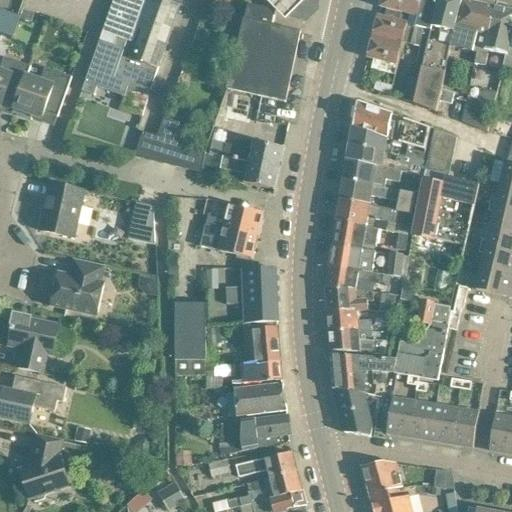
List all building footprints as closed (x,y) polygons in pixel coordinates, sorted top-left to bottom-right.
[(180,6),(169,2),(162,0),(148,0),(148,1),(143,0),(114,0),(105,29),(82,92),(94,96),(97,89),(123,98),(119,109),(142,117),(154,83),(180,7),(180,6)] [(180,6),(180,7),(187,10),(189,0),(169,0),(169,2),(180,6)] [(267,0),(286,20),(306,0),(267,0)] [(416,17),(420,0),(382,0),(381,9),(390,11),(393,12),(409,16),(416,17)] [(431,35),(438,0),(420,0),(416,17),(409,16),(402,46),(403,45),(421,50),(415,72),(421,74),(431,35)] [(451,51),(461,1),(458,0),(438,0),(431,35),(421,74),(419,83),(414,102),(412,108),(435,116),(439,101),(442,92),(443,91),(451,51)] [(489,38),(495,9),(474,4),(461,1),(451,51),(473,56),(477,35),(489,38)] [(272,28),(275,12),(275,11),(249,6),(245,26),(227,91),(267,100),(286,104),(300,33),(272,28)] [(504,74),(511,32),(511,12),(495,9),(489,38),(477,35),(473,56),(478,57),(476,65),(485,67),(488,54),(505,58),(502,73),(504,74)] [(0,34),(12,38),(19,18),(0,11),(0,34)] [(409,16),(393,12),(390,11),(388,20),(379,17),(373,39),(402,46),(409,16)] [(90,34),(94,22),(77,17),(73,29),(90,34)] [(373,39),(368,59),(374,61),(372,70),(375,71),(395,76),(403,45),(402,46),(373,39)] [(3,103),(15,107),(17,108),(27,78),(31,67),(4,58),(0,70),(0,108),(1,109),(3,103)] [(27,78),(17,108),(15,107),(13,113),(12,114),(31,121),(32,120),(31,120),(33,116),(43,119),(44,114),(58,118),(72,78),(46,69),(41,83),(27,78)] [(414,102),(419,83),(408,80),(403,100),(414,102)] [(378,83),(375,91),(391,97),(393,87),(378,83)] [(442,92),(439,101),(451,105),(454,95),(442,92)] [(487,133),(490,123),(494,104),(469,98),(462,123),(487,133)] [(387,141),(392,142),(395,123),(391,123),(392,115),(357,103),(353,128),(388,140),(387,141)] [(200,173),(205,157),(206,152),(173,142),(180,124),(164,119),(158,137),(143,133),(135,158),(200,173)] [(399,144),(414,148),(426,152),(431,128),(405,119),(399,144)] [(223,160),(279,172),(284,149),(241,140),(239,149),(222,146),(226,128),(216,126),(212,133),(211,142),(212,142),(209,157),(223,160)] [(399,144),(392,142),(387,141),(388,140),(353,128),(350,144),(385,154),(400,157),(423,161),(424,155),(413,152),(414,148),(399,144)] [(435,129),(432,140),(455,149),(457,139),(435,129)] [(432,140),(429,153),(453,160),(455,149),(432,140)] [(427,161),(423,161),(400,157),(385,154),(350,144),(347,160),(383,168),(382,169),(402,173),(402,172),(424,177),(427,161)] [(429,153),(427,161),(425,172),(448,175),(449,176),(453,160),(429,153)] [(223,160),(209,157),(205,157),(200,173),(202,174),(200,179),(219,183),(222,170),(247,176),(245,185),(275,191),(279,172),(223,160)] [(400,183),(402,173),(382,169),(383,168),(347,160),(344,181),(373,186),(384,189),(386,180),(400,183)] [(500,185),(511,188),(511,165),(505,163),(500,185)] [(416,196),(384,189),(373,186),(344,181),(340,202),(370,206),(371,197),(396,203),(394,211),(412,214),(416,196)] [(477,192),(443,185),(423,181),(413,237),(464,249),(477,192)] [(47,210),(45,210),(40,232),(75,239),(85,192),(50,185),(47,200),(49,200),(47,210)] [(490,202),(490,205),(511,210),(511,188),(500,185),(497,199),(491,197),(490,202)] [(217,229),(258,238),(264,214),(223,204),(207,201),(206,213),(207,227),(217,229)] [(394,211),(370,206),(340,202),(337,223),(367,227),(368,216),(376,218),(376,220),(402,225),(401,230),(409,231),(412,214),(394,211)] [(136,204),(128,240),(155,246),(154,207),(136,203),(136,204)] [(511,210),(490,205),(488,211),(494,213),(493,218),(491,227),(511,232),(511,210)] [(366,229),(367,227),(337,223),(333,248),(363,250),(363,251),(375,252),(376,249),(378,231),(366,229)] [(217,229),(207,227),(205,227),(202,247),(253,260),(258,238),(217,229)] [(481,242),(480,247),(511,254),(511,232),(491,227),(488,241),(481,239),(481,242)] [(399,235),(396,251),(404,252),(407,237),(399,235)] [(511,254),(480,247),(478,253),(485,255),(484,257),(481,269),(511,276),(511,254)] [(371,273),(375,252),(363,251),(363,250),(333,248),(329,268),(358,271),(371,273)] [(387,275),(401,278),(404,256),(389,254),(387,275)] [(105,267),(94,265),(75,260),(71,277),(59,274),(52,307),(97,317),(104,284),(102,283),(105,267)] [(371,274),(371,273),(358,271),(329,268),(326,289),(355,292),(372,294),(356,291),(357,283),(389,289),(388,295),(386,295),(386,296),(382,295),(382,296),(396,298),(400,298),(400,300),(400,301),(403,288),(402,287),(404,280),(401,279),(401,278),(387,275),(386,277),(371,274)] [(511,299),(511,297),(511,276),(481,269),(476,291),(511,299)] [(246,325),(278,323),(276,271),(249,271),(247,288),(227,289),(228,306),(245,306),(246,325)] [(466,300),(469,289),(460,287),(457,298),(466,300)] [(373,303),(372,294),(355,292),(326,289),(327,310),(358,313),(358,314),(368,313),(367,303),(373,303)] [(392,313),(396,298),(382,296),(378,313),(392,313)] [(464,311),(466,300),(457,298),(455,309),(462,311),(464,311)] [(430,328),(431,322),(434,306),(420,303),(415,325),(430,328)] [(206,326),(206,305),(206,304),(175,304),(176,360),(205,360),(206,360),(206,326)] [(459,321),(462,311),(455,309),(454,313),(452,313),(450,319),(459,321)] [(358,322),(358,314),(358,313),(327,310),(329,331),(359,332),(372,332),(371,322),(358,322)] [(30,320),(31,319),(15,316),(11,332),(12,332),(9,347),(22,350),(18,370),(43,375),(47,355),(53,356),(59,327),(30,320)] [(459,321),(450,319),(448,328),(448,330),(457,332),(459,321)] [(248,364),(281,361),(278,323),(246,325),(246,329),(244,329),(248,364)] [(397,361),(394,374),(409,376),(419,378),(438,382),(439,378),(448,330),(439,328),(432,342),(429,357),(425,360),(398,354),(397,361)] [(221,345),(219,329),(207,331),(209,346),(221,345)] [(372,343),(372,332),(359,332),(329,331),(331,352),(351,353),(384,356),(387,345),(372,343)] [(397,361),(396,361),(331,356),(334,390),(365,395),(375,397),(376,387),(370,387),(369,374),(386,374),(386,373),(394,374),(397,361)] [(204,377),(205,360),(176,360),(176,377),(204,377)] [(281,361),(248,364),(249,365),(235,366),(236,379),(244,378),(244,387),(282,381),(281,361)] [(418,383),(419,378),(409,376),(408,385),(418,386),(418,383)] [(208,390),(222,390),(221,380),(207,380),(208,390)] [(461,391),(462,382),(452,380),(451,389),(461,391)] [(67,389),(55,386),(36,382),(32,396),(0,388),(0,419),(30,426),(34,408),(55,413),(58,402),(64,403),(67,389)] [(144,395),(154,397),(156,384),(145,382),(144,395)] [(462,382),(461,391),(470,392),(472,383),(462,382)] [(418,383),(418,386),(417,391),(426,393),(428,385),(418,383)] [(287,412),(282,385),(232,392),(238,422),(287,412)] [(372,429),(365,395),(334,390),(345,434),(371,438),(372,429)] [(409,438),(415,403),(393,399),(387,435),(409,438)] [(430,442),(436,406),(415,403),(409,438),(430,442)] [(451,445),(457,410),(436,406),(430,442),(451,445)] [(457,410),(451,445),(473,449),(479,414),(457,410)] [(223,456),(238,453),(259,449),(258,440),(292,436),(288,416),(242,424),(242,425),(240,425),(239,442),(220,439),(223,456)] [(511,447),(511,419),(495,416),(490,452),(511,455),(511,447)] [(239,442),(240,425),(222,425),(220,439),(239,442)] [(63,442),(56,441),(36,437),(31,460),(34,461),(33,467),(20,471),(30,502),(71,488),(61,458),(60,458),(63,442)] [(270,480),(298,473),(293,454),(273,459),(237,467),(240,479),(269,472),(270,480)] [(212,478),(230,474),(227,461),(209,466),(212,478)] [(370,496),(396,490),(402,489),(401,484),(396,465),(384,463),(363,468),(370,496)] [(441,489),(455,491),(452,474),(432,471),(435,489),(441,489)] [(273,500),(303,493),(298,473),(270,480),(253,485),(255,492),(248,494),(249,497),(229,502),(231,510),(252,505),(273,500)] [(159,494),(169,511),(171,511),(187,503),(175,484),(159,494)] [(374,511),(412,511),(409,497),(399,500),(396,490),(370,496),(374,511)] [(288,511),(288,510),(306,506),(303,493),(273,500),(252,505),(254,511),(288,511)] [(458,511),(456,495),(446,497),(448,511),(458,511)]
